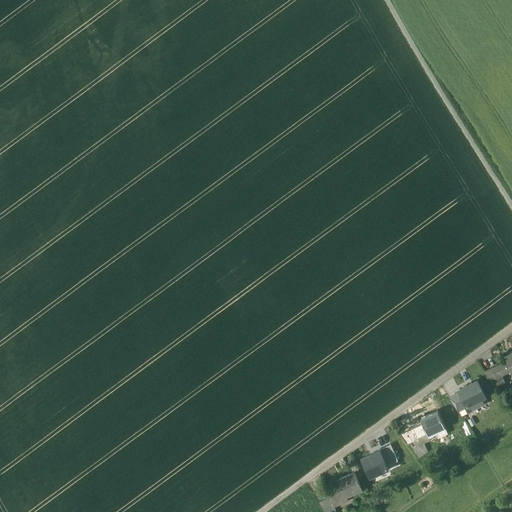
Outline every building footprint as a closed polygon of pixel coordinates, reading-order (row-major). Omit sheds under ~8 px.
[(511,353),(505,357),(507,362),(497,366),(502,376),(511,371),(511,372),(511,353)] [(497,366),(484,372),(495,387),(505,382),(502,376),(497,366)] [(485,396),(477,380),(472,383),(471,382),(466,385),(466,386),(459,390),(460,392),(467,405),(472,403),(475,408),(484,404),(481,398),(485,396)] [(460,392),(449,398),(458,410),(467,405),(460,392)] [(438,411),(420,419),(423,424),(412,429),(417,439),(427,433),(428,436),(435,432),(438,438),(448,434),(438,411)] [(412,429),(400,435),(407,444),(408,444),(417,439),(412,429)] [(417,439),(408,444),(419,458),(427,451),(423,444),(421,445),(417,439)] [(381,447),(389,464),(398,460),(390,444),(381,447)] [(381,447),(359,457),(369,479),(391,469),(389,464),(381,447)] [(340,485),(329,490),(333,499),(344,494),(345,497),(353,493),(352,492),(362,487),(355,472),(337,480),(340,485)] [(336,511),(329,497),(319,502),(324,511),(336,511)]
